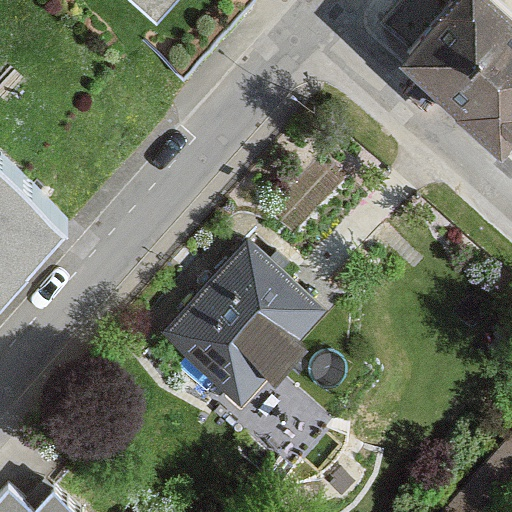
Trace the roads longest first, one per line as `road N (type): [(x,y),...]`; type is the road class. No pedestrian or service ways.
road 1 (residential): [(0,376),(313,21)]
road 2 (residential): [(511,205),(313,21)]
